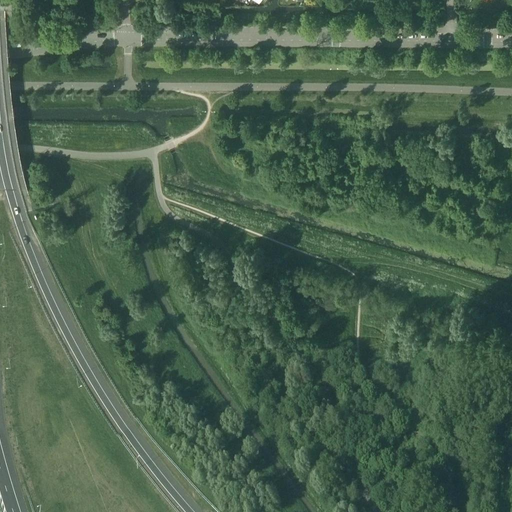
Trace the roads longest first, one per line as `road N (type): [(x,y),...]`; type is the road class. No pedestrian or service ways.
road 1 (motorway): [(189,511),(147,463),(64,331),(14,208),(0,140)]
road 2 (tertiary): [(128,38),(511,40)]
road 3 (tertiary): [(0,52),(128,38)]
